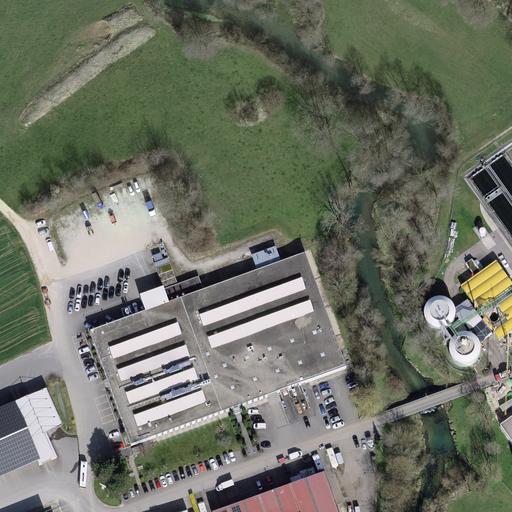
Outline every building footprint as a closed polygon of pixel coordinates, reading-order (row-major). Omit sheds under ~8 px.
[(305,256),(92,333),(132,444),(346,367),(305,256)] [(480,271),(471,259),(465,263),(475,276),(480,271)] [(511,282),(496,261),(460,286),(492,334),(499,341),(511,330),(511,289),(510,287),(511,284),(511,282)] [(424,320),(427,325),(432,328),(437,329),(442,329),(447,327),(451,324),(454,320),(455,315),(455,309),(453,304),(449,300),(444,298),(439,297),(434,298),(429,301),(425,305),(423,310),(423,315),(424,320)] [(485,339),(492,334),(479,315),(472,319),(467,322),(480,343),(485,339)] [(459,319),(451,324),(458,334),(465,329),(459,319)] [(453,360),(458,363),(463,365),(468,364),(473,363),(476,359),(479,355),(480,350),(480,345),(478,341),(475,337),(471,334),(465,333),(460,334),(455,336),(451,340),(449,345),(449,351),(450,356),(453,360)] [(15,400),(0,407),(0,476),(37,460),(39,464),(57,456),(46,431),(62,424),(46,387),(15,400)] [(511,416),(500,425),(511,441),(511,416)] [(337,511),(323,472),(212,511),(337,511)]
